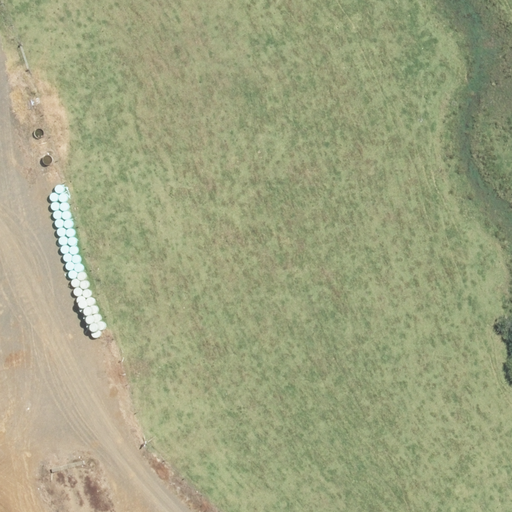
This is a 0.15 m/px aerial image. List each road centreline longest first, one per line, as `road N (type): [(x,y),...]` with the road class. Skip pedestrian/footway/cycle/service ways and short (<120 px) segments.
road 1 (track): [(0,205),(57,261),(124,460),(179,511)]
road 2 (track): [(0,52),(57,261)]
